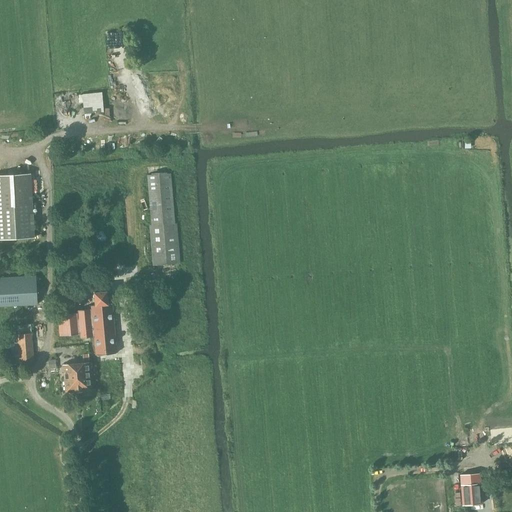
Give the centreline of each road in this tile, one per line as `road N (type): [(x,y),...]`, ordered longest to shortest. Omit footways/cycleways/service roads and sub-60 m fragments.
road 1 (track): [(203,129),(49,140),(35,152),(47,181),(51,325),(45,356),(32,371),(33,398),(70,425),(80,511)]
road 2 (track): [(76,451),(114,421),(130,396),(118,284)]
